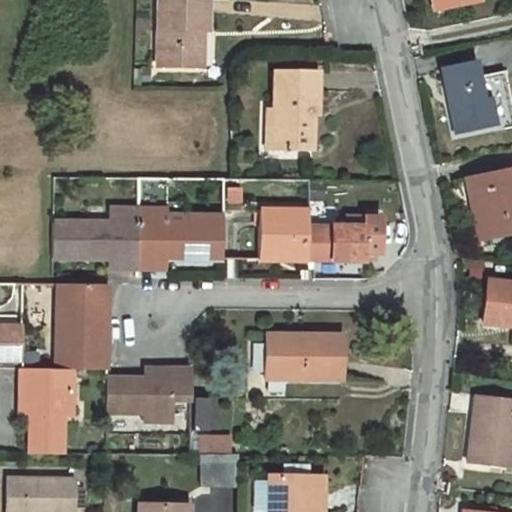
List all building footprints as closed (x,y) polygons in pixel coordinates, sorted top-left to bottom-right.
[(157,0),(156,66),(195,66),(196,30),(201,30),(207,30),(207,0),(157,0)] [(477,0),(431,0),(434,10),(478,1),(477,0)] [(474,60),(441,67),(455,135),(495,126),(496,131),(511,128),(511,109),(504,71),(477,77),(474,60)] [(150,68),(141,68),(141,81),(150,81),(150,68)] [(273,70),(272,108),(272,150),(312,150),(312,114),(312,100),(317,100),(318,71),(273,70)] [(511,168),(464,179),(468,199),(474,198),(483,239),(511,232),(511,168)] [(319,182),(309,182),(309,201),(319,201),(319,182)] [(474,198),(468,199),(477,240),(483,239),(474,198)] [(258,202),(258,210),(307,212),(307,204),(258,202)] [(136,268),(137,211),(107,210),(107,223),(52,223),(51,257),(107,258),(118,258),(118,268),(136,268)] [(258,210),(257,260),(306,260),(307,227),(307,212),(258,210)] [(184,216),(184,224),(166,224),(166,211),(137,211),(136,268),(154,269),(154,258),(166,258),(221,259),(222,216),(184,216)] [(184,211),(166,211),(166,224),(184,224),(184,216),(184,211)] [(380,253),(381,218),(346,217),(346,228),(307,227),(306,260),(363,261),(363,258),(375,258),(375,253),(380,253)] [(118,258),(107,258),(107,268),(113,268),(118,268),(118,258)] [(166,258),(154,258),(154,269),(160,269),(166,269),(166,258)] [(511,283),(487,281),(482,323),(511,325),(511,283)] [(56,284),(55,369),(71,370),(106,370),(106,353),(96,353),(96,285),(56,284)] [(107,285),(96,285),(96,353),(106,353),(107,352),(107,320),(107,285)] [(0,358),(21,359),(21,327),(0,327),(0,358)] [(298,337),(266,337),(265,379),(341,380),(341,335),(298,335),(298,337)] [(37,355),(25,355),(25,367),(37,367),(37,355)] [(70,389),(49,389),(49,369),(21,369),(20,388),(31,388),(30,415),(30,454),(61,454),(62,417),(70,417),(70,389)] [(55,369),(49,369),(49,389),(70,389),(71,370),(55,369)] [(172,399),(190,399),(190,370),(171,370),(171,380),(143,380),(105,380),(105,411),(142,411),(142,420),(172,420),(172,399)] [(159,370),(143,370),(143,380),(171,380),(171,370),(159,370)] [(31,388),(20,388),(20,400),(20,415),(30,415),(31,388)] [(511,449),(511,399),(474,395),(467,463),(510,469),(511,449)] [(190,437),(190,456),(198,456),(229,456),(230,440),(199,440),(199,437),(190,437)] [(229,456),(198,456),(199,487),(236,486),(237,456),(229,456)] [(72,511),(73,479),(6,478),(5,511),(72,511)] [(322,480),(267,479),(266,511),(317,511),(318,496),(322,496),(322,480)]
